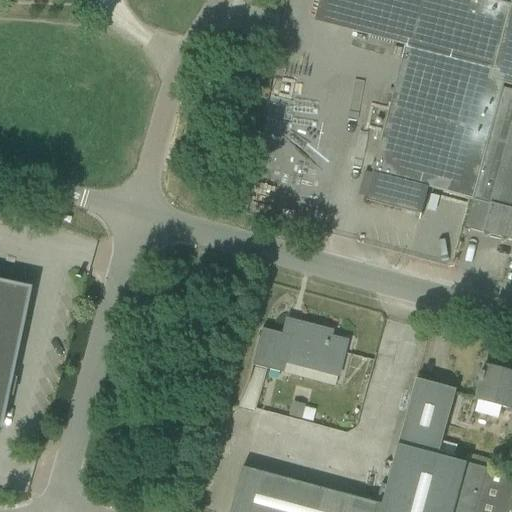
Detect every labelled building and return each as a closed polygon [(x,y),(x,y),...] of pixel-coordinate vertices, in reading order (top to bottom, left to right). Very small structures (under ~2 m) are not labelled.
[(511,3),(497,0),(320,0),(315,22),(406,45),(372,174),(373,174),(366,202),(420,215),(427,188),(468,199),(472,200),(473,201),(501,89),(502,89),(503,85),(505,76),(495,73),(511,10),(511,3)] [(511,10),(495,73),(505,76),(503,85),(511,87),(511,10)] [(473,201),(472,200),(465,228),(464,229),(466,233),(469,231),(482,234),(485,239),(490,236),(501,239),(503,244),(508,241),(511,242),(511,91),(502,89),(501,89),(473,201)] [(185,127),(183,137),(192,140),(195,130),(185,127)] [(0,428),(1,429),(32,290),(0,283),(0,428)] [(252,366),(282,374),(287,355),(339,369),(346,343),(329,338),(331,333),(300,325),(299,329),(287,326),(288,322),(287,322),(284,335),(262,329),(252,366)] [(511,377),(505,375),(506,371),(485,366),(483,373),(481,372),(479,380),(480,381),(475,400),(478,401),(476,412),(498,417),(501,407),(511,410),(511,412),(506,432),(511,433),(511,377)] [(398,445),(439,456),(456,392),(416,380),(410,402),(398,445)] [(292,403),(289,416),(302,419),(305,406),(292,403)] [(383,506),(381,511),(454,511),(467,465),(439,457),(439,456),(398,445),(383,506)] [(511,467),(476,458),(473,467),(511,476),(511,467)] [(511,511),(511,476),(473,467),(467,465),(454,511),(511,511)] [(229,511),(381,511),(383,506),(242,468),(229,511)]
